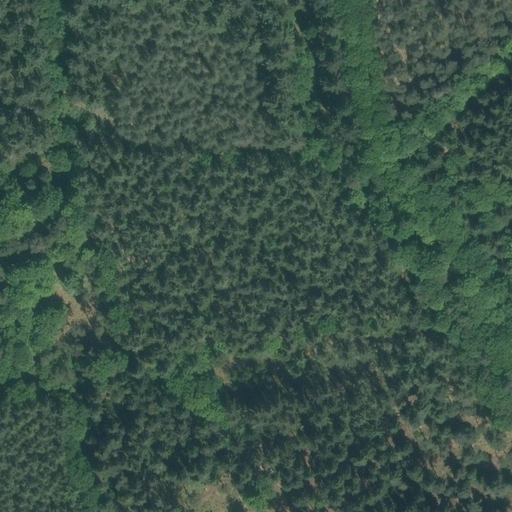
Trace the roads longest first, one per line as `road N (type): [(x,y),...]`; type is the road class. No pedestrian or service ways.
road 1 (track): [(300,511),(173,372),(126,298),(73,138)]
road 2 (track): [(0,166),(46,145),(112,135),(380,147)]
road 3 (track): [(511,319),(380,147)]
road 4 (track): [(511,40),(380,147)]
road 5 (track): [(380,147),(361,0)]
